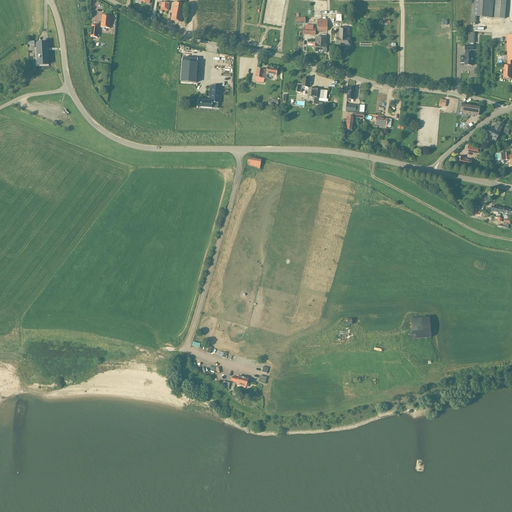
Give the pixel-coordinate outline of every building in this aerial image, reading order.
[(472,0),(471,16),(470,23),(476,24),(477,17),(492,18),(493,0),(472,0)] [(496,0),(495,18),(505,19),(506,0),(496,0)] [(161,3),(160,10),(169,11),(170,4),(161,3)] [(174,3),(171,20),(181,22),(184,5),(180,4),(174,3)] [(111,17),(102,16),(101,28),(110,29),(111,17)] [(327,19),(317,20),(317,32),(327,31),(327,19)] [(313,29),(313,26),(305,25),(305,29),(304,29),(303,35),(315,35),(315,30),(313,29)] [(336,28),(335,37),(349,38),(350,29),(336,28)] [(507,62),(507,66),(504,66),(503,78),(510,79),(511,62),(508,62),(511,61),(511,35),(506,36),(507,62)] [(349,38),(335,37),(335,45),(350,46),(350,40),(349,40),(349,38)] [(327,38),(316,38),(315,52),(326,53),(327,38)] [(37,50),(38,66),(47,65),(46,61),(48,61),(48,55),(46,55),(46,44),(38,44),(39,49),(37,50)] [(473,45),(465,45),(465,50),(465,53),(465,54),(465,56),(461,56),(460,62),(465,62),(465,66),(472,66),(472,61),(473,61),(473,54),(470,54),(470,50),(473,50),(473,45)] [(183,60),(181,81),(196,82),(197,61),(183,60)] [(257,70),(256,77),(255,81),(264,83),(264,79),(266,79),(266,78),(267,79),(267,74),(276,76),(278,69),(268,67),(267,71),(263,71),(257,70)] [(302,84),(299,84),(298,84),(297,92),(301,93),(302,89),(304,89),(304,87),(308,88),(309,80),(302,79),(302,84)] [(210,85),(209,101),(201,100),(201,107),(212,108),(212,103),(220,103),(221,86),(210,85)] [(318,98),(323,99),(324,91),(320,90),(309,88),(308,97),(318,98)] [(355,89),(348,88),(347,100),(347,102),(350,102),(350,100),(354,100),(355,89)] [(462,104),(460,113),(478,116),(480,107),(462,104)] [(353,122),(354,118),(347,117),(346,121),(345,130),(352,131),(353,122)] [(387,127),(388,119),(376,117),(375,125),(387,127)] [(472,121),(468,124),(468,125),(466,126),(468,129),(475,124),(472,121)] [(493,130),(500,133),(504,125),(498,122),(493,130)] [(496,141),(500,133),(493,130),(490,128),(486,136),(496,141)] [(468,153),(477,155),(479,148),(469,146),(468,153)] [(464,158),(457,157),(455,164),(462,166),(470,167),(472,161),(464,159),(464,158)] [(261,160),(248,158),(247,167),(260,169),(261,160)] [(468,211),(470,211),(470,214),(474,214),(474,212),(480,213),(480,207),(475,206),(470,206),(468,206),(468,211)] [(498,225),(498,227),(497,227),(508,230),(508,227),(510,220),(504,219),(503,226),(498,225)] [(412,340),(431,338),(429,317),(410,319),(412,340)] [(231,381),(237,383),(236,385),(246,388),(249,379),(239,376),(238,379),(232,377),(231,381)] [(267,378),(260,376),(258,382),(264,384),(267,378)]
